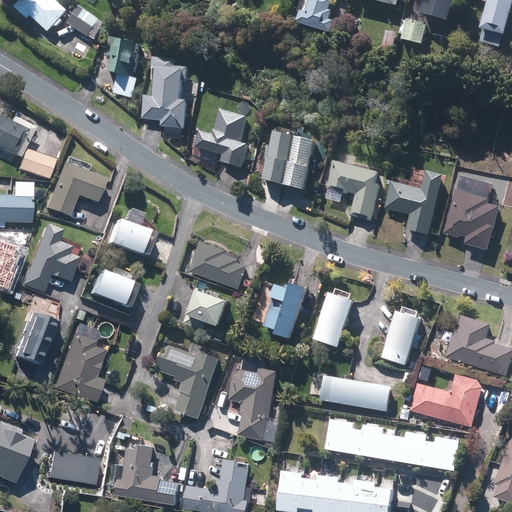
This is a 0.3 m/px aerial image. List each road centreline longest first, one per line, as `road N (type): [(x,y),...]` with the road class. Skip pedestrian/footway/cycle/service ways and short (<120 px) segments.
road 1 (residential): [(0,63),(227,205),(324,243),(511,297)]
road 2 (unknown): [(122,399),(194,200)]
